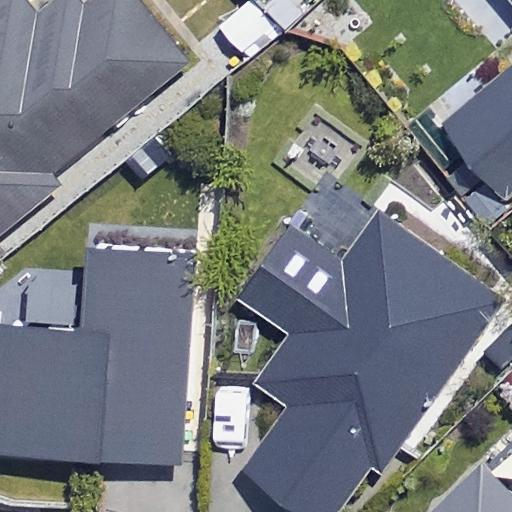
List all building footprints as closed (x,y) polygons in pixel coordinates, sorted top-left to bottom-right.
[(189,54),(145,0),(50,0),(41,7),(35,0),(0,0),(0,226),(56,181),(47,169),(189,54)] [(511,0),(510,0),(511,2),(511,48),(434,112),(504,197),(511,190),(511,0)] [(354,257),(326,238),(278,307),(297,320),(261,372),(293,394),(248,459),(324,511),(335,511),(380,448),(391,456),(506,290),(388,208),(354,257)] [(193,239),(85,234),(81,313),(0,309),(0,437),(182,447),(193,239)] [(511,511),(511,486),(488,461),(435,511),(511,511)]
